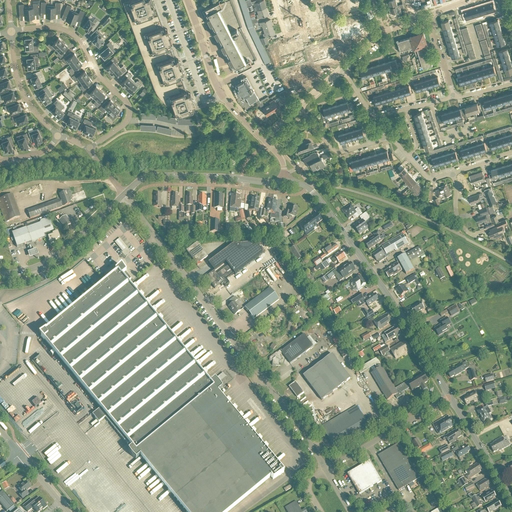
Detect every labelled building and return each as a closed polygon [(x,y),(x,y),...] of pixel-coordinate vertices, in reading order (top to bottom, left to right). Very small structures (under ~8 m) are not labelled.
[(154,89),(157,93),(159,96),(161,99),(164,103),(167,105),(172,104),(177,116),(193,110),(192,107),(195,106),(190,92),(187,93),(183,83),(180,73),(183,72),(178,58),(175,60),(172,51),(169,43),(172,42),(167,29),(164,30),(160,19),(154,4),(153,5),(150,0),(129,0),(130,3),(124,5),(154,89)] [(205,9),(204,10),(208,17),(207,18),(209,24),(211,23),(215,31),(213,31),(216,37),(218,36),(222,44),(220,45),(222,48),(223,50),(225,50),(229,57),(227,58),(230,64),(232,63),(236,71),(237,70),(237,71),(254,62),(253,60),(256,58),(251,48),(241,29),(239,30),(238,28),(242,26),(231,0),(225,0),(220,2),(219,1),(205,8),(205,9)] [(256,6),(257,10),(265,7),(264,3),(265,3),(263,0),(262,0),(253,3),(254,7),(256,6)] [(45,17),(50,17),(51,5),(46,5),(46,2),(41,1),(41,12),(45,12),(45,17)] [(492,1),(485,4),(488,13),(495,11),(492,1)] [(33,6),(29,7),(30,18),(35,18),(34,13),(39,13),(38,2),(33,3),(33,6)] [(51,5),(50,17),(55,17),(56,13),(60,13),(61,2),(56,2),(55,6),(51,5)] [(358,2),(349,5),(351,12),(360,9),(358,2)] [(30,18),(29,7),(24,7),(24,3),(19,4),(20,15),(24,14),(24,18),(30,18)] [(66,20),(70,21),(75,11),(70,9),(72,6),(67,4),(63,14),(67,16),(66,20)] [(397,5),(391,7),(392,13),(399,11),(398,8),(403,7),(402,4),(397,5)] [(485,4),(478,6),(481,15),(488,13),(485,4)] [(478,6),(471,8),(474,18),(481,15),(478,6)] [(258,14),(257,14),(258,18),(268,14),(267,11),(265,7),(257,10),(258,14)] [(471,8),(463,10),(466,20),(474,18),(471,8)] [(75,11),(70,21),(75,23),(77,20),(81,21),(85,11),(80,9),(79,13),(75,11)] [(316,10),(306,13),(309,20),(318,17),(316,10)] [(318,17),(309,20),(311,28),(320,25),(318,17)] [(89,18),(83,26),(85,28),(85,29),(88,31),(90,29),(93,25),(95,27),(100,21),(95,18),(93,21),(89,18)] [(263,29),(272,26),(271,23),(270,19),(259,23),(260,26),(262,25),(263,29)] [(490,22),(492,28),(500,26),(498,19),(497,19),(498,20),(490,22)] [(449,20),(441,22),(443,28),(451,26),(453,25),(453,23),(450,23),(449,20)] [(357,24),(336,32),(339,42),(361,35),(357,24)] [(320,25),(311,28),(313,35),(323,32),(320,25)] [(272,26),(263,29),(264,33),(263,34),(264,37),(260,38),(262,44),(268,42),(266,36),(275,34),(273,30),(272,26)] [(443,28),(445,34),(452,32),(451,26),(443,28)] [(492,28),(494,34),(502,32),(500,26),(492,28)] [(100,37),(96,34),(99,31),(97,28),(90,35),(93,37),(92,38),(92,39),(91,40),(98,47),(99,46),(104,41),(100,37)] [(445,34),(446,40),(454,38),(452,32),(445,34)] [(494,34),(496,40),(503,38),(502,32),(494,34)] [(55,50),(56,49),(63,42),(58,37),(53,42),(51,40),(47,45),(51,49),(53,47),(55,50)] [(38,51),(38,48),(38,45),(33,46),(32,38),(25,38),(26,49),(30,48),(31,52),(38,51)] [(412,50),(414,49),(415,49),(414,49),(413,44),(411,38),(409,39),(409,38),(404,39),(407,48),(411,47),(412,50)] [(456,44),(454,38),(446,40),(448,46),(456,44)] [(503,38),(496,40),(497,46),(505,44),(503,38)] [(301,39),(294,42),(297,51),(304,49),(301,39)] [(400,41),(398,42),(400,48),(401,53),(404,52),(403,50),(407,48),(404,39),(400,40),(400,41)] [(105,48),(100,53),(104,58),(110,53),(111,54),(115,50),(112,46),(113,46),(109,41),(104,46),(105,48)] [(63,42),(56,49),(59,51),(56,54),(60,58),(65,53),(62,51),(67,46),(63,42)] [(294,42),(286,44),(289,53),(297,51),(294,42)] [(286,44),(279,46),(282,56),(289,53),(286,44)] [(456,44),(448,46),(449,48),(450,52),(458,50),(457,48),(456,44)] [(333,46),(311,54),(315,65),(336,57),(333,46)] [(507,48),(499,51),(501,57),(509,54),(507,48),(506,48),(507,48)] [(458,50),(450,52),(452,58),(455,57),(455,58),(456,60),(462,58),(461,55),(460,56),(458,50)] [(27,58),(28,69),(35,68),(35,64),(39,63),(37,53),(31,54),(31,58),(27,58)] [(68,61),(70,63),(78,58),(74,53),(68,57),(67,55),(62,58),(65,63),(68,61)] [(511,60),(509,54),(501,57),(503,63),(511,60)] [(108,66),(106,67),(110,72),(118,65),(116,62),(118,61),(114,56),(109,60),(111,62),(108,66)] [(78,58),(70,63),(69,64),(71,67),(68,69),(70,71),(69,72),(71,75),(78,70),(76,67),(82,63),(78,58)] [(396,59),(390,61),(392,69),(393,72),(396,72),(394,68),(398,67),(398,70),(402,69),(400,62),(397,63),(396,60),(396,59)] [(503,63),(504,69),(511,66),(511,65),(511,60),(503,63)] [(390,61),(384,63),(386,71),(392,69),(390,61)] [(380,73),(386,71),(384,63),(378,65),(380,73)] [(118,65),(110,72),(114,77),(116,75),(120,72),(122,74),(127,69),(123,65),(121,67),(118,65)] [(378,65),(372,67),(374,74),(380,73),(378,65)] [(493,66),(487,67),(490,75),(496,73),(493,66)] [(500,70),(497,71),(499,77),(500,79),(500,80),(500,81),(503,80),(503,79),(502,78),(502,76),(500,72),(505,71),(506,75),(511,73),(511,66),(504,69),(500,70)] [(372,67),(366,68),(368,76),(374,74),(372,67)] [(484,77),(490,75),(487,67),(481,69),(484,77)] [(368,76),(366,68),(359,70),(360,71),(362,78),(368,76)] [(34,72),(35,75),(31,77),(35,87),(42,85),(39,77),(43,75),(41,69),(34,72)] [(309,69),(287,77),(290,88),(312,80),(309,69)] [(481,69),(475,71),(478,79),(484,77),(481,69)] [(80,82),(81,81),(89,76),(85,70),(79,75),(77,72),(71,76),(75,81),(77,79),(80,82)] [(124,80),(121,83),(126,87),(133,79),(130,77),(132,75),(128,71),(124,76),(126,78),(124,80)] [(475,71),(468,73),(471,81),(472,81),(476,80),(476,79),(478,79),(475,71)] [(468,73),(463,75),(465,83),(466,82),(466,83),(470,82),(470,81),(471,81),(468,73)] [(89,76),(81,81),(83,84),(80,86),(83,91),(88,87),(86,85),(92,81),(89,76)] [(237,88),(234,89),(238,97),(241,95),(242,98),(245,96),(249,104),(258,98),(246,76),(240,79),(242,82),(235,85),(237,88)] [(438,76),(432,78),(434,86),(441,84),(440,84),(438,76)] [(432,78),(426,80),(428,88),(434,86),(432,78)] [(133,79),(126,87),(130,92),(132,90),(135,86),(137,88),(141,84),(141,83),(138,81),(137,80),(136,82),(133,79)] [(0,88),(1,90),(10,86),(9,84),(10,84),(9,80),(1,83),(0,80),(0,88)] [(426,80),(420,82),(422,90),(428,88),(426,80)] [(422,90),(420,82),(414,84),(416,91),(416,92),(422,90)] [(39,95),(45,104),(51,99),(49,96),(52,94),(46,85),(41,89),(43,92),(39,95)] [(411,93),(409,85),(403,87),(405,95),(412,93),(411,93)] [(93,98),(94,97),(101,90),(96,86),(91,91),(89,89),(84,94),(88,98),(90,95),(93,98)] [(379,94),(378,89),(377,87),(371,89),(372,91),(375,90),(377,95),(373,96),(374,101),(373,102),(374,105),(379,104),(379,103),(381,102),(381,103),(382,103),(379,94)] [(403,87),(397,89),(399,97),(405,95),(403,87)] [(391,91),(393,98),(399,97),(397,89),(391,91)] [(101,90),(94,97),(96,99),(93,103),(97,107),(102,102),(100,100),(105,94),(101,90)] [(65,91),(62,94),(70,101),(73,98),(65,91)] [(391,91),(385,92),(388,101),(391,100),(391,99),(393,98),(391,91)] [(0,93),(0,97),(1,99),(4,98),(5,102),(15,98),(14,96),(15,95),(13,92),(5,94),(4,92),(0,93)] [(385,92),(379,94),(382,103),(385,102),(385,101),(387,100),(387,101),(388,101),(385,92)] [(508,94),(502,96),(504,103),(510,102),(508,94)] [(498,105),(504,103),(502,96),(496,97),(498,105)] [(494,112),(494,115),(500,113),(500,110),(496,111),(494,106),(498,105),(496,97),(490,99),(492,107),(494,112)] [(51,110),(59,117),(64,112),(60,109),(64,106),(56,99),(51,104),(54,107),(51,110)] [(108,112),(109,111),(115,104),(110,99),(106,105),(103,103),(99,108),(103,112),(105,109),(108,112)] [(280,109),(274,99),(269,102),(270,104),(262,109),(266,116),(273,111),(274,112),(280,109)] [(486,109),(492,107),(490,99),(484,101),(485,104),(482,105),(484,111),(487,110),(486,109)] [(341,104),(344,111),(350,110),(349,106),(348,102),(341,104)] [(4,105),(6,110),(10,109),(11,113),(20,109),(19,107),(20,107),(19,103),(11,106),(10,103),(4,105)] [(473,113),(475,118),(476,120),(478,120),(476,112),(482,110),(480,104),(478,105),(477,103),(471,105),(473,113)] [(115,104),(109,111),(111,113),(109,116),(113,120),(117,115),(115,113),(120,108),(115,104)] [(335,105),(338,113),(344,111),(341,104),(335,105)] [(335,105),(329,107),(332,115),(338,113),(335,105)] [(465,108),(462,108),(464,115),(465,118),(470,116),(470,114),(473,113),(471,105),(465,107),(465,108)] [(332,115),(329,107),(323,109),(325,113),(326,117),(332,115)] [(464,115),(462,108),(460,109),(454,110),(456,118),(457,121),(459,120),(458,118),(462,116),(464,115)] [(456,118),(454,110),(447,112),(450,120),(456,118)] [(79,121),(81,117),(75,114),(68,111),(65,117),(68,118),(66,122),(76,127),(79,121)] [(444,122),(450,120),(447,112),(441,114),(441,115),(441,114),(444,122)] [(11,116),(13,121),(17,120),(18,124),(27,120),(27,118),(26,114),(18,117),(17,114),(11,116)] [(417,124),(418,125),(425,123),(423,117),(416,120),(416,121),(415,121),(416,125),(417,124)] [(81,125),(84,126),(83,130),(92,135),(95,128),(90,126),(92,121),(84,118),(81,125)] [(427,129),(425,123),(418,125),(418,126),(417,127),(418,131),(419,130),(420,132),(427,129)] [(172,133),(174,127),(159,124),(158,130),(172,133)] [(39,142),(39,141),(42,140),(37,128),(33,129),(28,131),(30,137),(33,136),(35,143),(39,142)] [(365,135),(363,128),(356,129),(359,137),(365,135)] [(356,129),(350,131),(353,139),(359,137),(356,129)] [(420,132),(422,138),(429,135),(427,129),(420,132)] [(350,131),(344,133),(347,141),(353,139),(350,131)] [(22,137),(18,139),(21,148),(24,147),(24,148),(28,147),(25,139),(28,138),(26,132),(21,134),(22,137)] [(347,141),(344,133),(338,135),(341,142),(340,143),(347,141)] [(5,138),(1,140),(2,142),(6,151),(8,150),(9,151),(12,149),(10,142),(12,141),(10,135),(5,137),(5,138)] [(422,138),(424,144),(432,142),(429,135),(422,138)] [(504,145),(510,143),(507,135),(501,137),(504,145)] [(501,137),(495,139),(498,147),(504,145),(501,137)] [(498,147),(495,139),(489,141),(492,148),(491,149),(498,147)] [(301,143),(294,146),(295,148),(295,149),(295,150),(296,151),(297,153),(307,150),(307,151),(313,148),(312,145),(311,142),(306,144),(304,141),(300,142),(301,143)] [(432,142),(424,144),(426,150),(433,148),(432,142)] [(484,142),(478,144),(481,152),(487,150),(484,142)] [(478,144),(472,146),(475,154),(481,152),(478,144)] [(469,156),(475,154),(472,146),(466,148),(469,156)] [(460,150),(462,155),(463,157),(462,157),(462,158),(469,156),(466,148),(460,150)] [(388,150),(381,152),(384,160),(390,158),(390,160),(394,159),(392,152),(388,153),(387,151),(388,151),(388,150)] [(456,151),(450,153),(452,161),(458,159),(456,151)] [(320,158),(317,152),(315,153),(314,152),(310,155),(303,159),(305,163),(307,164),(308,166),(309,166),(310,166),(313,170),(319,167),(320,168),(325,165),(321,157),(320,158)] [(378,162),(384,160),(381,152),(375,154),(378,162)] [(450,153),(444,155),(446,163),(452,161),(450,153)] [(372,164),(378,162),(375,154),(369,156),(372,164)] [(444,155),(438,157),(440,164),(446,163),(444,155)] [(369,156),(363,158),(366,166),(372,164),(369,156)] [(440,164),(438,157),(432,159),(431,157),(428,158),(430,164),(433,163),(434,166),(440,164)] [(363,158),(357,160),(360,167),(366,166),(363,158)] [(360,167),(357,160),(351,161),(351,162),(352,165),(349,166),(351,171),(354,170),(354,169),(360,167)] [(506,174),(511,172),(509,164),(503,166),(506,174)] [(503,166),(497,168),(500,176),(506,174),(503,166)] [(398,167),(394,171),(398,175),(400,174),(402,177),(408,171),(404,167),(400,170),(398,167)] [(496,179),(495,177),(500,176),(497,168),(491,170),(492,174),(489,174),(491,179),(493,179),(494,180),(496,179)] [(402,177),(406,181),(412,176),(408,171),(402,177)] [(486,181),(482,171),(470,176),(472,183),(474,183),(475,185),(478,184),(478,181),(480,181),(481,182),(486,181)] [(405,183),(409,187),(416,181),(412,176),(406,181),(405,183)] [(491,185),(488,177),(486,178),(487,183),(486,184),(485,183),(483,183),(484,187),(491,185)] [(416,181),(409,187),(411,189),(412,188),(414,191),(413,192),(416,195),(422,190),(419,187),(421,186),(416,181)] [(451,194),(447,184),(439,187),(440,189),(439,190),(439,189),(436,190),(439,198),(442,196),(444,195),(445,197),(451,194)] [(484,190),(483,190),(488,205),(491,203),(496,202),(492,191),(491,189),(491,187),(484,190)] [(59,200),(27,212),(30,219),(62,208),(71,204),(70,201),(72,201),(70,196),(71,195),(70,192),(67,192),(59,195),(61,200),(61,201),(60,202),(59,200)] [(161,208),(161,203),(161,202),(161,196),(160,196),(160,194),(153,194),(153,207),(161,208)] [(183,213),(182,213),(183,207),(178,207),(178,196),(177,196),(177,195),(172,194),(172,198),(171,198),(171,202),(170,202),(170,208),(176,208),(176,210),(179,210),(179,213),(178,213),(178,219),(183,219),(183,213)] [(470,198),(469,199),(471,204),(481,201),(479,194),(470,197),(470,198)] [(0,209),(5,223),(9,222),(20,218),(12,195),(0,199),(0,209)] [(195,207),(195,213),(201,213),(201,211),(203,211),(203,207),(206,207),(206,197),(204,197),(204,195),(199,195),(199,197),(198,197),(198,207),(195,207)] [(217,209),(222,209),(223,196),(214,195),(214,209),(217,209)] [(268,214),(270,215),(272,202),(268,201),(267,210),(266,209),(266,211),(263,210),(261,217),(267,218),(268,214)] [(272,202),(270,215),(271,215),(271,217),(270,219),(275,220),(275,222),(279,221),(279,218),(279,214),(276,213),(277,207),(276,206),(277,202),(272,202)] [(345,209),(342,211),(344,215),(345,214),(349,219),(352,217),(353,217),(355,216),(357,219),(362,215),(358,209),(355,211),(351,205),(346,209),(345,209)] [(296,206),(294,206),(293,207),(289,206),(288,212),(285,211),(283,218),(289,219),(289,216),(295,218),(298,208),(297,208),(297,207),(296,206)] [(158,217),(158,220),(163,221),(163,225),(166,225),(167,221),(167,217),(167,215),(167,207),(163,207),(163,217),(158,217)] [(478,217),(476,217),(478,223),(484,221),(487,227),(492,225),(493,225),(488,212),(486,213),(482,214),(477,216),(478,217)] [(370,219),(366,213),(360,218),(362,221),(354,227),(360,235),(364,231),(365,232),(369,229),(366,225),(366,226),(364,223),(370,219)] [(322,222),(316,214),(312,217),(311,216),(309,218),(308,218),(299,224),(307,235),(318,227),(317,225),(322,222)] [(59,221),(65,229),(71,225),(65,217),(59,221)] [(12,233),(12,234),(17,248),(37,241),(38,240),(42,239),(45,238),(47,237),(50,245),(54,244),(55,241),(57,241),(57,240),(60,239),(58,232),(52,234),(52,232),(54,231),(49,218),(41,221),(40,224),(39,224),(32,227),(31,227),(12,233)] [(490,231),(489,232),(491,237),(494,236),(495,238),(504,234),(503,232),(506,231),(503,225),(507,223),(505,219),(497,223),(498,226),(490,230),(490,231)] [(219,222),(210,221),(210,233),(218,233),(219,222)] [(390,222),(383,227),(385,231),(393,226),(390,222)] [(369,242),(365,244),(369,250),(378,244),(384,240),(378,232),(373,235),(375,237),(374,238),(369,241),(369,242)] [(408,244),(403,236),(383,248),(386,253),(394,248),(396,252),(408,244)] [(122,252),(127,248),(119,239),(114,243),(122,252)] [(186,252),(197,266),(207,258),(197,244),(186,252)] [(230,278),(234,275),(235,276),(264,254),(257,244),(233,245),(208,264),(213,272),(225,263),(228,267),(216,276),(213,272),(206,278),(214,289),(222,283),(225,287),(229,284),(226,280),(230,278)] [(322,252),(324,254),(320,258),(322,261),(329,256),(338,249),(338,248),(337,246),(336,246),(336,245),(332,248),(330,246),(322,252)] [(295,246),(289,250),(296,262),(302,258),(295,246)] [(397,263),(389,269),(388,270),(385,272),(389,278),(397,273),(397,274),(402,271),(401,269),(402,269),(406,275),(414,271),(410,263),(425,255),(420,247),(398,259),(400,264),(399,265),(397,263)] [(380,250),(373,256),(377,262),(378,261),(379,264),(386,259),(385,256),(383,254),(384,253),(382,251),(382,252),(380,250)] [(36,251),(28,254),(30,260),(38,257),(36,251)] [(344,256),(342,253),(335,258),(332,261),(334,264),(338,262),(339,263),(346,258),(345,258),(346,257),(345,256),(344,256)] [(313,262),(317,267),(322,263),(319,258),(313,262)] [(356,271),(353,267),(350,263),(339,272),(337,270),(333,273),(328,277),(330,280),(335,276),(340,282),(349,276),(350,277),(354,274),(353,273),(356,271)] [(133,458),(136,460),(140,457),(185,511),(228,511),(270,478),(273,480),(279,476),(284,473),(264,450),(217,393),(222,389),(220,387),(218,384),(216,382),(214,380),(210,384),(127,283),(131,280),(125,272),(122,268),(119,267),(115,271),(117,272),(45,331),(40,334),(40,337),(44,341),(44,340),(100,408),(92,415),(98,423),(105,418),(127,445),(129,444),(132,447),(128,451),(130,453),(131,456),(133,458)] [(440,268),(435,271),(440,280),(445,278),(440,268)] [(409,285),(415,281),(418,286),(421,285),(418,280),(415,275),(406,280),(409,285)] [(366,284),(360,277),(354,282),(353,281),(351,282),(350,287),(353,291),(358,292),(362,289),(361,288),(366,284)] [(409,292),(404,285),(397,290),(402,297),(409,292)] [(279,300),(270,288),(244,308),(253,320),(279,300)] [(363,298),(361,294),(350,301),(353,305),(363,298)] [(379,299),(376,295),(372,297),(372,296),(368,299),(367,297),(360,301),(362,305),(364,304),(365,305),(366,304),(368,307),(375,303),(375,302),(379,299)] [(237,301),(235,297),(228,302),(231,305),(228,307),(235,316),(240,311),(234,303),(237,301)] [(425,309),(421,303),(414,307),(412,309),(414,312),(413,313),(414,314),(415,315),(418,313),(425,309)] [(448,310),(451,316),(458,312),(455,306),(448,310)] [(342,312),(338,307),(333,310),(336,316),(342,312)] [(372,311),(368,313),(366,310),(363,312),(367,318),(372,315),(374,314),(372,311)] [(392,321),(388,314),(385,316),(385,315),(381,318),(381,317),(374,322),(380,331),(389,325),(388,324),(392,321)] [(451,325),(447,318),(440,322),(441,322),(442,325),(434,330),(439,337),(448,331),(446,328),(451,325)] [(381,337),(383,340),(399,331),(396,327),(385,334),(385,335),(381,337)] [(399,331),(383,340),(385,343),(389,340),(389,341),(401,335),(399,331)] [(368,333),(361,337),(364,342),(371,338),(368,333)] [(280,351),(282,354),(291,365),(314,347),(304,335),(283,351),(281,351),(280,351)] [(410,349),(406,342),(402,344),(402,343),(390,350),(396,359),(410,351),(409,350),(410,349)] [(382,349),(379,351),(383,357),(386,356),(385,355),(390,352),(387,346),(386,347),(382,349)] [(343,359),(348,356),(343,348),(339,351),(343,359)] [(282,354),(280,351),(277,353),(270,358),(269,362),(272,362),(273,362),(272,366),(279,367),(280,361),(281,361),(281,357),(280,357),(281,355),(282,354)] [(332,355),(303,377),(322,401),(351,379),(332,355)] [(423,391),(427,389),(424,384),(428,382),(427,382),(428,381),(426,378),(426,379),(423,375),(414,381),(413,379),(395,390),(377,359),(358,370),(360,375),(375,366),(378,371),(371,374),(387,401),(395,396),(397,400),(403,396),(403,395),(405,394),(403,392),(410,388),(412,391),(421,386),(423,391)] [(451,372),(447,374),(450,379),(454,377),(455,377),(465,372),(465,371),(461,366),(461,365),(451,371),(451,372)] [(16,378),(21,373),(18,370),(13,375),(16,378)] [(475,371),(468,373),(471,382),(477,380),(475,371)] [(492,375),(484,378),(486,383),(494,381),(492,375)] [(304,394),(296,383),(289,388),(297,399),(304,394)] [(484,386),(486,392),(496,389),(494,383),(484,386)] [(22,401),(32,393),(31,391),(20,399),(22,401)] [(479,399),(476,392),(466,397),(467,399),(464,400),(467,406),(479,399)] [(74,406),(79,412),(84,408),(78,402),(74,406)] [(490,416),(489,415),(491,413),(489,410),(489,409),(488,407),(493,406),(492,402),(486,404),(487,408),(484,409),(484,408),(478,412),(482,419),(481,419),(484,424),(487,421),(488,422),(492,419),(490,416)] [(250,423),(258,416),(250,406),(242,413),(250,423)] [(335,450),(370,429),(357,407),(321,428),(335,450)] [(439,435),(443,433),(455,425),(451,418),(449,419),(448,416),(433,425),(439,435)] [(444,442),(448,440),(450,444),(456,441),(456,440),(462,436),(458,430),(456,431),(456,430),(446,436),(445,436),(442,438),(444,442)] [(499,452),(510,446),(508,442),(505,443),(503,438),(496,442),(493,443),(494,444),(490,446),(494,453),(499,450),(499,452)] [(417,451),(422,447),(417,439),(412,443),(417,451)] [(420,479),(400,444),(379,456),(381,460),(380,460),(399,491),(420,479)] [(419,451),(420,452),(422,455),(427,451),(426,449),(431,446),(430,444),(419,451)] [(54,468),(56,471),(66,463),(61,457),(62,456),(53,445),(45,451),(48,454),(45,457),(52,465),(55,463),(57,466),(54,468)] [(447,446),(439,450),(441,455),(450,451),(447,446)] [(454,454),(456,452),(460,459),(467,455),(466,454),(471,451),(468,446),(463,449),(463,448),(459,451),(457,448),(452,451),(454,454)] [(443,462),(453,457),(451,452),(440,457),(443,462)] [(382,482),(370,461),(348,475),(360,495),(382,482)] [(468,480),(471,478),(476,476),(475,474),(477,473),(478,474),(481,472),(480,471),(482,470),(478,463),(466,471),(469,475),(466,477),(468,480)] [(461,485),(458,487),(460,489),(463,487),(463,488),(468,485),(464,478),(459,481),(461,485)] [(485,490),(487,488),(487,489),(492,486),(488,480),(487,481),(486,479),(476,485),(481,492),(485,490)] [(31,488),(26,482),(18,489),(21,493),(19,495),(22,500),(28,495),(26,492),(31,488)] [(14,506),(3,492),(0,494),(0,505),(5,511),(7,511),(9,511),(14,507),(14,506)] [(496,496),(493,492),(490,494),(483,498),(486,503),(491,500),(491,499),(496,496)] [(476,496),(472,499),(477,509),(482,506),(476,496)] [(39,511),(42,510),(43,511),(47,507),(44,502),(43,503),(39,498),(34,503),(31,500),(23,507),(26,511),(28,511),(33,509),(36,511),(39,511)] [(302,511),(301,511),(296,502),(285,508),(287,511),(306,511),(306,510),(302,511)] [(499,503),(498,502),(495,504),(495,503),(487,508),(489,511),(492,511),(497,509),(496,509),(501,506),(500,505),(501,504),(500,503),(499,503)]
